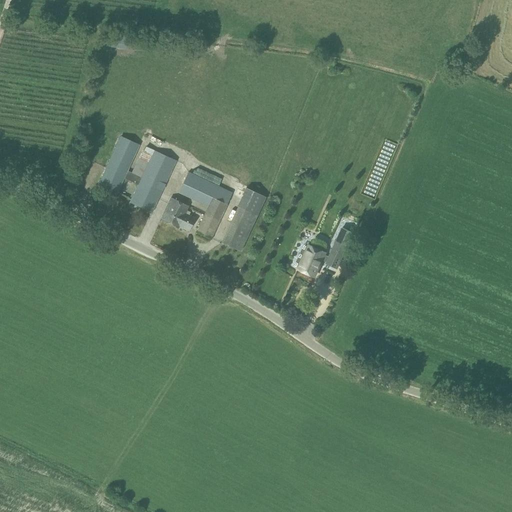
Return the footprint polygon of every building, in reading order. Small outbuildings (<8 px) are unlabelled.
[(128,171),(140,145),(121,136),(97,188),(115,196),(124,179),(137,185),(130,202),(152,213),(176,161),(153,150),(140,177),(128,171)] [(196,189),(201,179),(188,172),(178,193),(191,199),(196,189)] [(196,189),(213,197),(218,187),(201,179),(196,189)] [(213,197),(196,189),(191,199),(208,208),(196,233),(211,240),(232,194),(218,187),(213,197)] [(241,252),(257,215),(265,197),(246,188),(238,206),(241,207),(224,244),(241,252)] [(175,216),(181,203),(170,198),(161,219),(174,225),(178,217),(175,216)] [(189,231),(195,218),(186,213),(189,206),(181,203),(175,216),(178,217),(174,225),(179,228),(179,227),(189,231)] [(338,268),(355,231),(344,226),(330,256),(327,255),(328,252),(308,244),(296,269),(317,277),(324,261),(327,262),(327,263),(338,268)]
